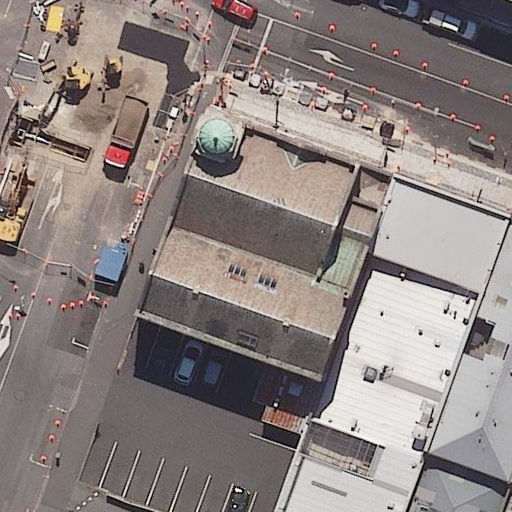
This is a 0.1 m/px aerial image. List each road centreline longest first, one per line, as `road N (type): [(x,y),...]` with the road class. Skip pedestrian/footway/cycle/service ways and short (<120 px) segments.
road 1 (tertiary): [(0,391),(147,0)]
road 2 (tertiary): [(232,0),(511,98)]
